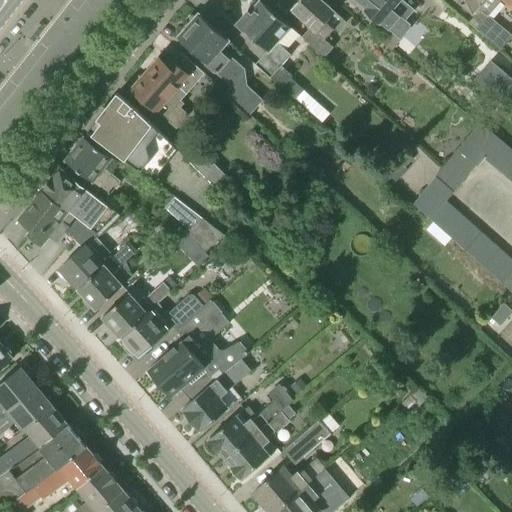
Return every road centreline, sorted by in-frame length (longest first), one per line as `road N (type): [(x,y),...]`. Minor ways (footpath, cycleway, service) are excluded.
road 1 (residential): [(209,511),(0,274)]
road 2 (residential): [(0,202),(161,0)]
